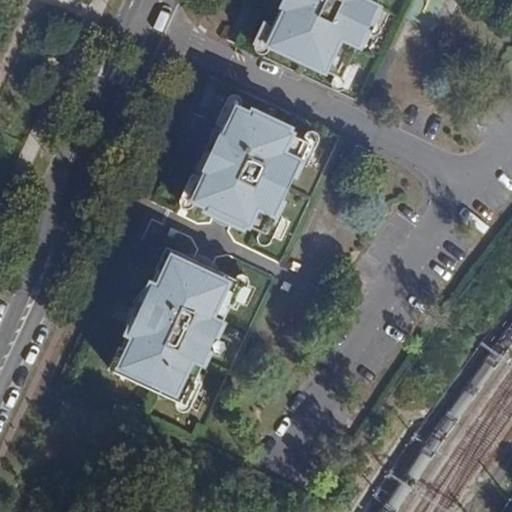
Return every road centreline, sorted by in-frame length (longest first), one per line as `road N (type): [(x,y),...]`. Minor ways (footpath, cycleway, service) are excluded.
road 1 (tertiary): [(9,350),(172,0)]
road 2 (tertiary): [(135,0),(54,177),(9,350)]
